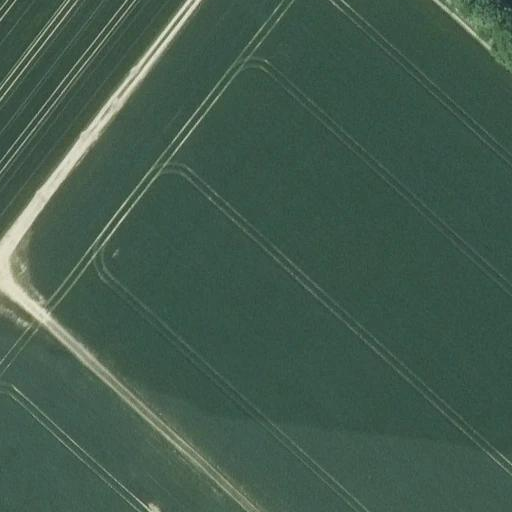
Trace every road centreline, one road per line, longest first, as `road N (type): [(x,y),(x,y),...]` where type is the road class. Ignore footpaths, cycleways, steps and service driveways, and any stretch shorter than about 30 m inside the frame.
road 1 (track): [(252,511),(0,281)]
road 2 (track): [(0,256),(195,0)]
